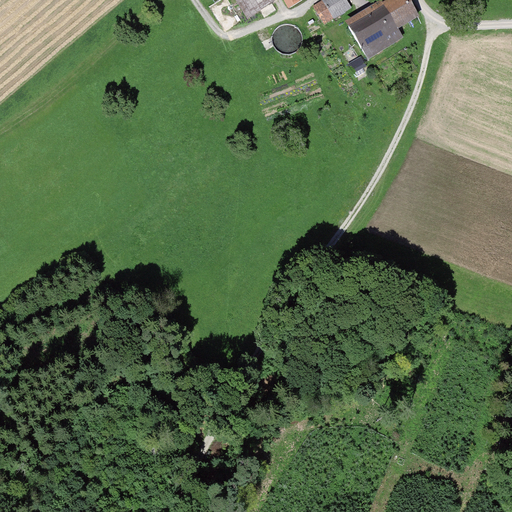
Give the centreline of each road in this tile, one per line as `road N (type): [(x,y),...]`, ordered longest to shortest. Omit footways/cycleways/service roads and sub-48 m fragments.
road 1 (track): [(438,18),(418,92),(388,157),(250,377)]
road 2 (track): [(158,0),(0,134)]
road 3 (track): [(178,511),(250,377)]
road 4 (track): [(194,0),(220,36),(231,38),(314,0)]
